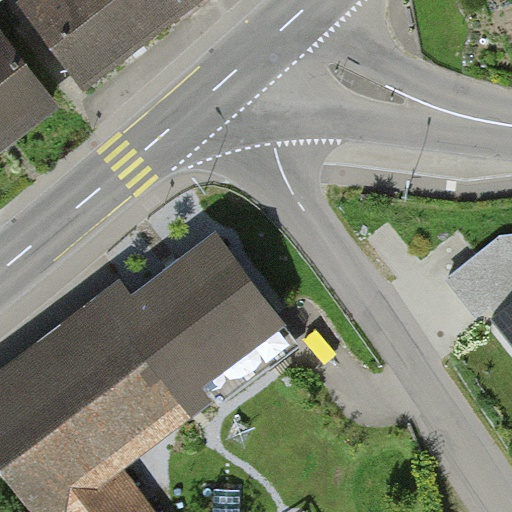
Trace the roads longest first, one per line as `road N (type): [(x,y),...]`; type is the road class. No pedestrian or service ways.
road 1 (unclassified): [(255,56),(299,204),(505,511)]
road 2 (tertiary): [(255,56),(0,274)]
road 3 (tertiary): [(289,27),(334,68),(407,101),(511,127)]
